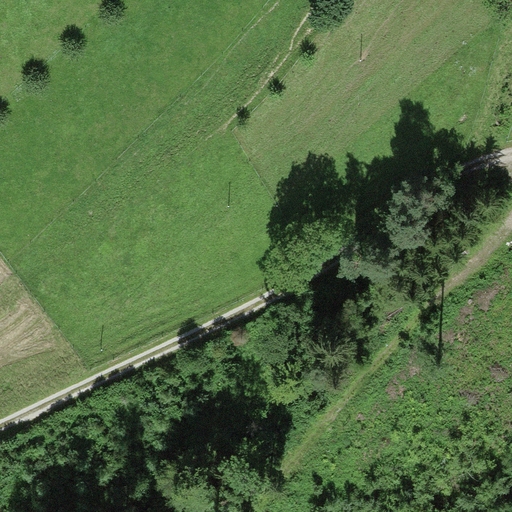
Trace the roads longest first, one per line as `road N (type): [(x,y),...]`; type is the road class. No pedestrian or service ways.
road 1 (track): [(0,447),(477,173),(511,163)]
road 2 (track): [(511,246),(358,394),(268,511)]
road 3 (track): [(477,173),(511,37)]
